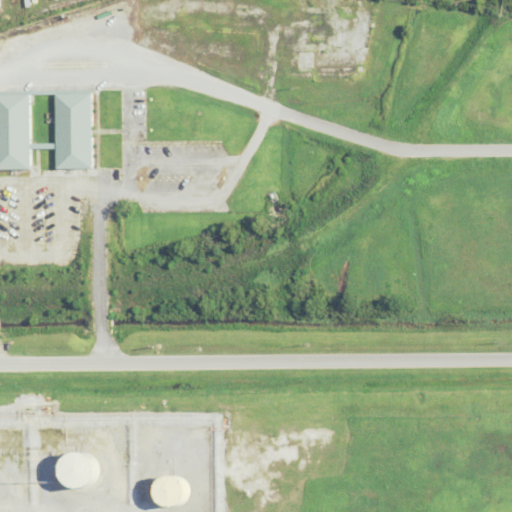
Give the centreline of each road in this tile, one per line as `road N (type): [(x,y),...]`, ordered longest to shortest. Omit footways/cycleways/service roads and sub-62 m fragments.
road 1 (residential): [(511,150),(380,144),(160,77),(0,77)]
road 2 (residential): [(29,365),(511,360)]
